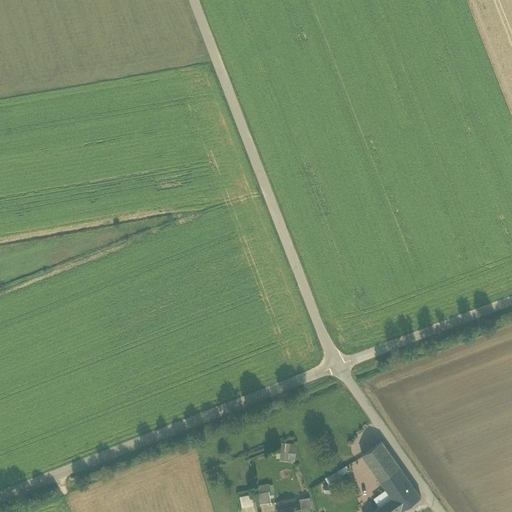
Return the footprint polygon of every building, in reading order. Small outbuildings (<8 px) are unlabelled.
[(380,480),(400,466),(381,441),(362,454),(380,480)] [(281,442),(280,450),(288,450),(288,452),(296,453),(294,443),(281,442)] [(287,460),(288,452),(288,450),(280,450),(279,460),(287,460)] [(296,453),(288,452),(287,460),(295,461),(296,453)] [(346,465),(325,478),(328,483),(349,470),(346,465)] [(400,466),(380,480),(386,489),(392,497),(401,510),(421,496),(400,466)] [(269,491),(270,492),(271,492),(269,483),(260,485),(258,492),(269,491)] [(333,484),(325,484),(325,492),(333,492),(333,484)] [(374,498),(379,506),(392,497),(386,489),(374,498)] [(269,491),(258,492),(259,496),(260,504),(271,502),(270,492),(269,491)] [(251,494),(240,496),(242,507),(254,505),(251,494)] [(300,499),(301,505),(302,511),(312,511),(313,511),(310,497),(300,499)] [(371,511),(398,511),(401,510),(392,497),(379,506),(371,511)]
